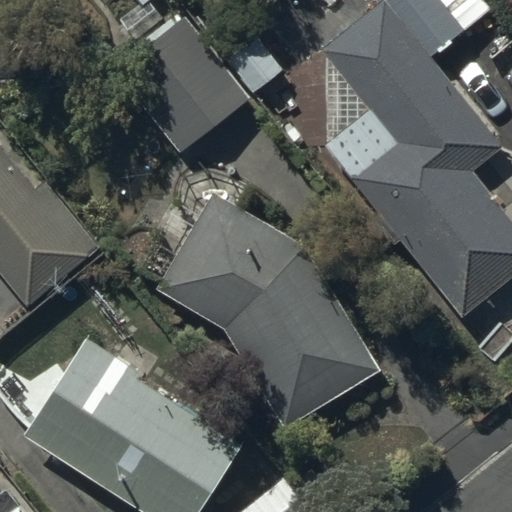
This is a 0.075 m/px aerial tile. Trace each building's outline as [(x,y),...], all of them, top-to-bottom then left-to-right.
[(324,55),(324,148),(379,213),(372,220),(396,248),(401,244),(462,318),(511,277),(511,221),(473,173),(503,149),(439,71),(469,46),(460,36),(492,10),(483,0),(375,0),(379,4),(321,52),(324,55)] [(111,70),(179,156),(251,98),(185,13),(111,70)] [(0,275),(27,309),(104,247),(46,180),(35,190),(0,144),(0,275)] [(306,245),(213,193),(157,292),(223,330),(283,431),(382,372),(306,245)] [(86,339),(24,437),(138,511),(200,511),(245,444),(86,339)] [(306,511),(281,479),(238,511),(306,511)]
